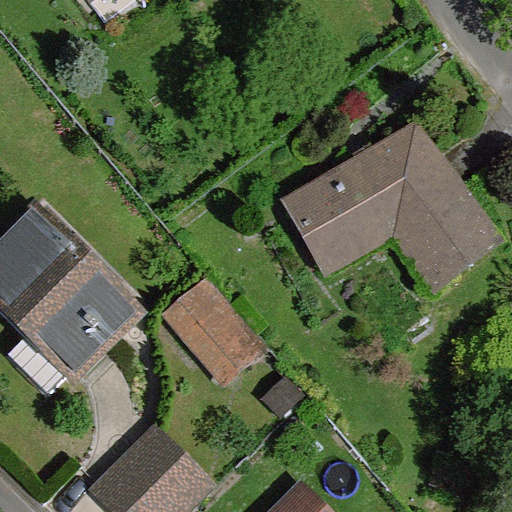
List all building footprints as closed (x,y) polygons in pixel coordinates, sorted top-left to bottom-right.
[(511,233),(428,127),(293,207),(332,282),(403,243),(446,299),(511,243),(511,233)] [(48,213),(0,262),(0,306),(84,388),(155,316),(48,213)] [(209,277),(168,319),(236,384),(277,341),(209,277)] [(168,426),(95,496),(110,511),(192,511),(223,482),(168,426)] [(270,511),(346,511),(312,474),(270,511)]
